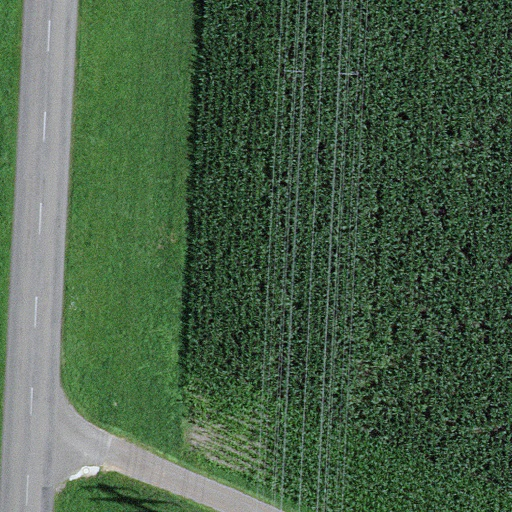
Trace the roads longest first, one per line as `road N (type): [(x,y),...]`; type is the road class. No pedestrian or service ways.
road 1 (tertiary): [(55,0),(30,511)]
road 2 (track): [(222,511),(34,432)]
